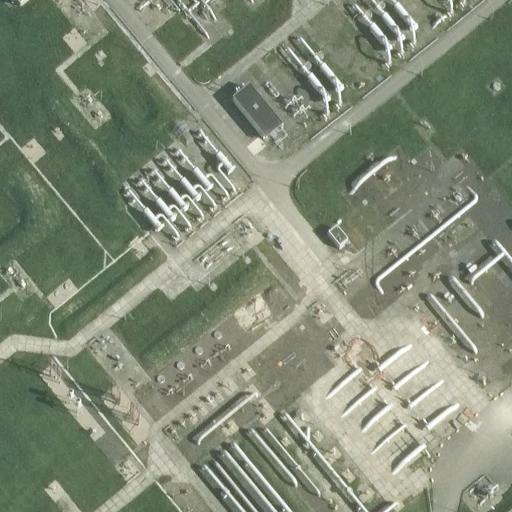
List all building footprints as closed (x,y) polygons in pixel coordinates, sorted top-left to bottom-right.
[(29,0),(11,0),(19,9),(29,0)] [(248,88),(232,102),(265,142),(281,129),(248,88)] [(329,227),(353,255),(424,196),(407,175),(403,179),(390,164),(350,198),(356,205),(329,227)] [(460,271),(511,334),(511,333),(511,268),(493,245),(460,271)] [(219,416),(231,432),(261,408),(249,392),(219,416)] [(201,467),(238,511),(276,511),(285,505),(231,441),(201,467)] [(310,503),(320,494),(301,475),(291,484),(310,503)]
